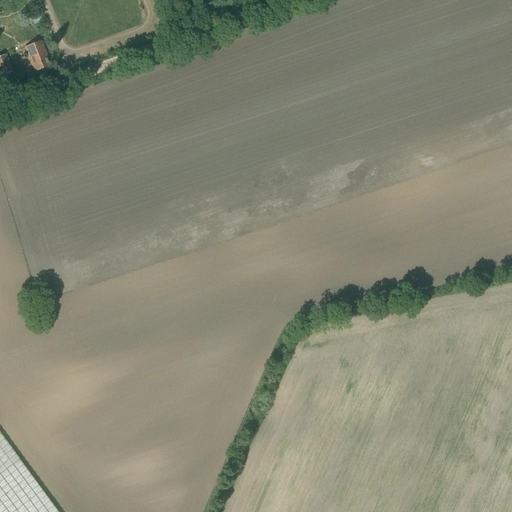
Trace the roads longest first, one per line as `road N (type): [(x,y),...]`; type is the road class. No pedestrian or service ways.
road 1 (track): [(0,108),(172,44)]
road 2 (track): [(289,0),(172,44)]
